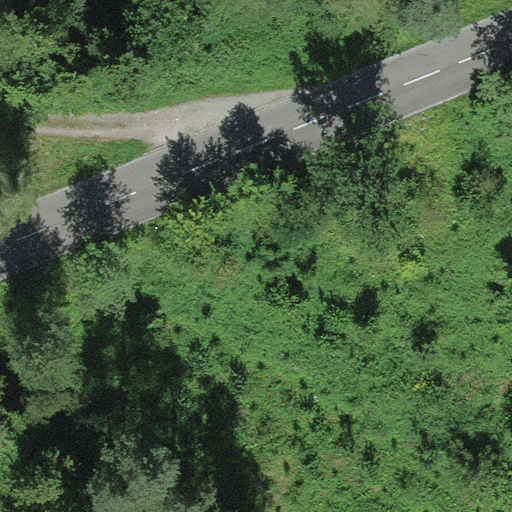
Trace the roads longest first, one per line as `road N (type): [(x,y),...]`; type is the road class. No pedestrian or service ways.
road 1 (unclassified): [(0,247),(511,39)]
road 2 (track): [(339,108),(71,131),(0,114)]
